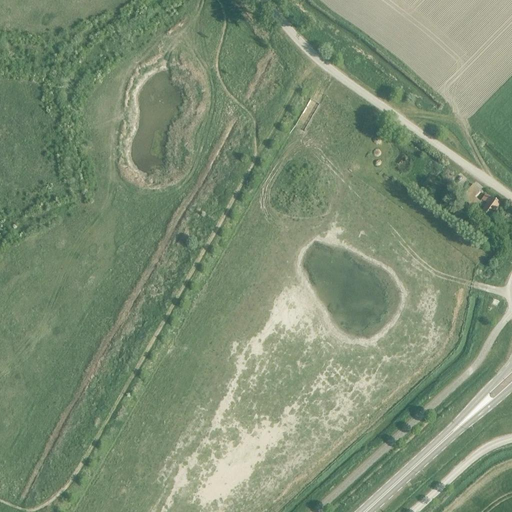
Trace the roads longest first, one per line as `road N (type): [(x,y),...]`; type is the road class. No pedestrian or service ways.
road 1 (unclassified): [(511,198),(318,60),(263,0)]
road 2 (secondary): [(369,511),(511,378)]
road 3 (unclassified): [(416,511),(476,456),(511,440)]
